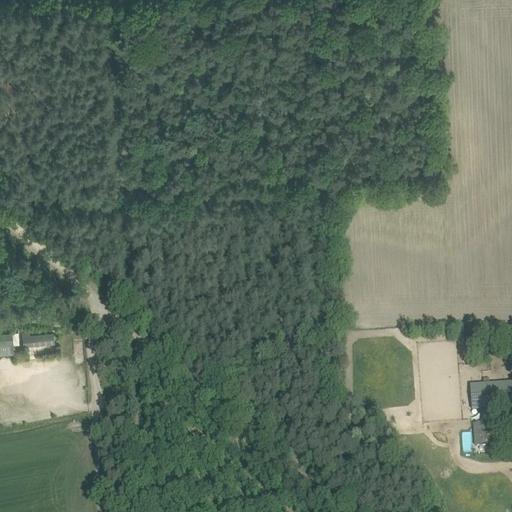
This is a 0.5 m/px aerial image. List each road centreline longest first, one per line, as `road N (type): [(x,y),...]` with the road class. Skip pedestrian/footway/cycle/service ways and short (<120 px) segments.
road 1 (track): [(342,511),(0,211)]
road 2 (track): [(124,322),(111,0)]
road 3 (track): [(98,511),(89,326),(102,301)]
road 4 (track): [(141,511),(134,330)]
